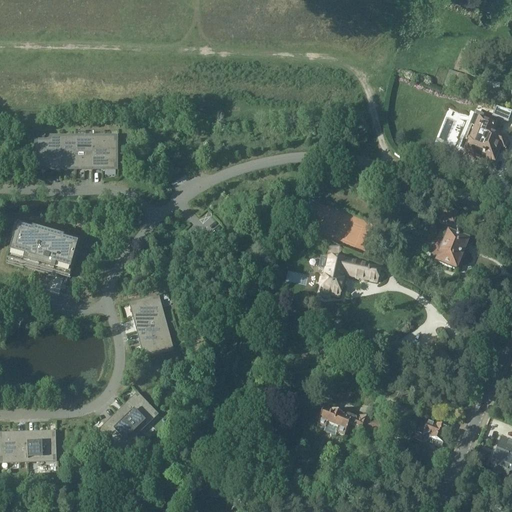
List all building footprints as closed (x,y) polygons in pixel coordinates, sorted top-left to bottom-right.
[(489,0),(484,10),(490,13),(496,0),(489,0)] [(509,143),(490,135),(494,126),(482,122),(479,130),(481,131),(478,138),(477,137),(476,137),(475,137),(475,138),(474,138),(473,139),(473,140),(472,141),(472,142),(472,143),(473,143),(473,144),(474,145),(475,145),(471,154),(483,159),(482,163),(492,168),(497,154),(499,155),(501,149),(505,151),(509,143)] [(330,133),(330,123),(319,123),(318,133),(330,133)] [(85,132),(77,132),(77,136),(76,136),(76,169),(92,169),(92,136),(85,136),(85,132)] [(92,132),(92,136),(92,169),(112,169),(112,139),(104,139),(104,132),(92,132)] [(76,136),(59,136),(59,138),(59,169),(76,169),(76,136)] [(59,169),(59,138),(49,138),(49,142),(35,142),(35,169),(59,169)] [(447,221),(453,224),(457,215),(443,210),(437,224),(444,227),(447,221)] [(77,244),(19,228),(9,262),(68,278),(77,244)] [(467,243),(448,236),(444,247),(441,246),(439,253),(441,254),(437,264),(456,271),(459,264),(461,264),(466,252),(464,251),(467,243)] [(329,253),(337,255),(338,255),(339,255),(340,254),(342,254),(343,252),(344,250),(330,246),(329,253)] [(344,261),(330,258),(330,261),(329,262),(328,263),(327,264),(327,265),(327,266),(327,267),(328,270),(326,278),(325,278),(325,280),(323,281),(322,285),(323,287),(321,294),(322,297),(330,298),(331,297),(339,298),(344,276),(355,278),(356,280),(358,280),(359,279),(377,283),(378,279),(380,278),(380,275),(379,274),(380,270),(363,266),(363,263),(357,262),(357,263),(345,261),(344,261)] [(157,299),(131,306),(138,332),(164,325),(157,299)] [(290,306),(277,300),(275,307),(288,313),(290,306)] [(275,323),(280,311),(263,304),(262,309),(269,312),(266,319),(275,323)] [(171,351),(164,325),(138,332),(145,358),(155,356),(155,352),(160,351),(161,354),(171,351)] [(401,342),(395,356),(422,366),(427,355),(414,350),(416,347),(401,342)] [(156,416),(137,396),(117,416),(137,435),(156,416)] [(337,415),(324,410),(318,427),(325,430),(324,434),(335,438),(336,434),(344,437),(346,434),(347,434),(349,430),(348,429),(349,425),(357,429),(356,431),(369,436),(370,433),(394,429),(392,421),(371,423),(370,423),(358,418),(357,420),(338,412),(337,415)] [(137,435),(117,416),(98,434),(120,457),(139,438),(137,435)] [(433,426),(428,424),(426,428),(422,426),(420,431),(424,433),(423,434),(429,436),(428,438),(435,441),(434,446),(441,449),(442,444),(444,444),(449,431),(434,424),(433,426)] [(423,436),(416,433),(413,440),(420,442),(423,436)] [(27,462),(26,435),(0,436),(0,456),(0,463),(27,462)] [(54,439),(53,435),(26,435),(27,462),(54,462),(54,439)] [(496,471),(508,476),(511,465),(511,448),(503,445),(495,465),(498,466),(496,471)] [(291,484),(289,482),(286,481),(283,485),(283,489),(286,491),(289,491),(292,487),(291,484)]
